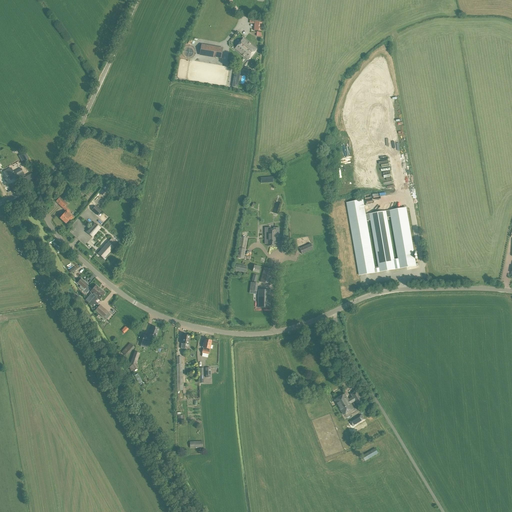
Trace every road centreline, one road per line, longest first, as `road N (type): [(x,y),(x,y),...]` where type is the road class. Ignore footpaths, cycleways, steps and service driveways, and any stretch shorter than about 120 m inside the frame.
road 1 (unclassified): [(336,315),(246,338),(146,313),(63,242),(32,190)]
road 2 (unclassified): [(440,511),(353,367),(336,315)]
road 3 (unclassified): [(136,0),(64,155),(32,190)]
road 4 (unclassified): [(336,315),(377,297),(511,295)]
